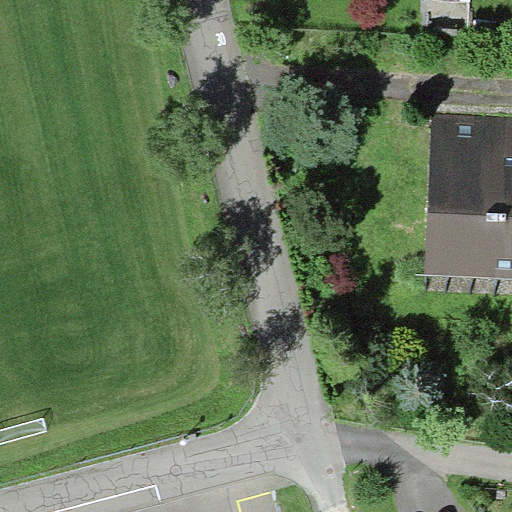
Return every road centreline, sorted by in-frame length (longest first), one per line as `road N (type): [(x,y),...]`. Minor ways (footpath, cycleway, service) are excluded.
road 1 (residential): [(206,0),(299,433)]
road 2 (residential): [(18,511),(299,433)]
road 3 (residential): [(299,433),(511,469)]
